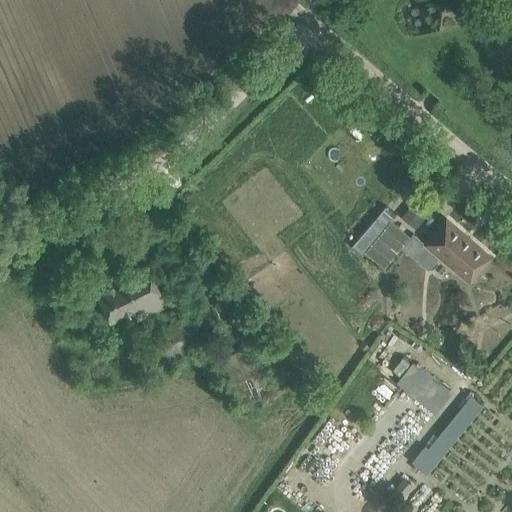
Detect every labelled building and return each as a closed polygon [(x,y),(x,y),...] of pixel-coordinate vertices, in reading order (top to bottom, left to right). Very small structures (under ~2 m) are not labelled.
[(475,0),(441,32),(463,56),(498,23),(476,0),(475,0)] [(395,214),(386,205),(352,246),(361,254),(364,250),(383,266),(409,235),(391,219),(395,214)] [(410,205),(401,216),(414,228),(424,216),(410,205)] [(425,243),(470,281),(491,256),(446,218),(425,243)] [(167,304),(155,280),(147,262),(122,274),(124,277),(96,291),(110,320),(133,309),(137,318),(167,304)] [(149,333),(163,364),(228,333),(213,303),(149,333)] [(275,394),(249,343),(218,359),(244,410),(275,394)] [(316,511),(318,511),(336,493),(296,459),(279,479),(316,511)]
